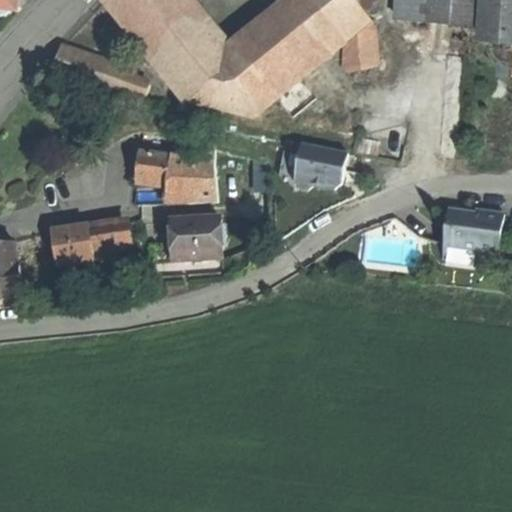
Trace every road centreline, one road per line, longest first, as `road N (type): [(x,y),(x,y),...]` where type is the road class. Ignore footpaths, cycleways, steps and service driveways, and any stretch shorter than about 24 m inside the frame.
road 1 (residential): [(0,327),(99,314),(237,281),(421,185),(511,184)]
road 2 (residential): [(0,232),(117,203),(127,136)]
